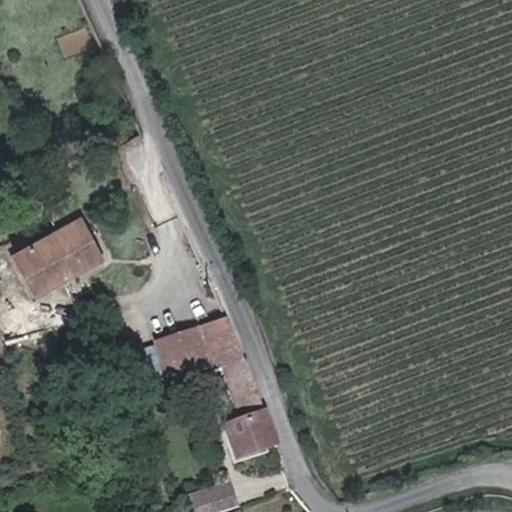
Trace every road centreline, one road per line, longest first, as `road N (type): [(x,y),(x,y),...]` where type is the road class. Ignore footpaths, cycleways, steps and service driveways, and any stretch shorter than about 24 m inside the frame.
road 1 (residential): [(104,0),(272,370),(304,469),(341,511)]
road 2 (residential): [(365,511),(477,472),(511,472)]
